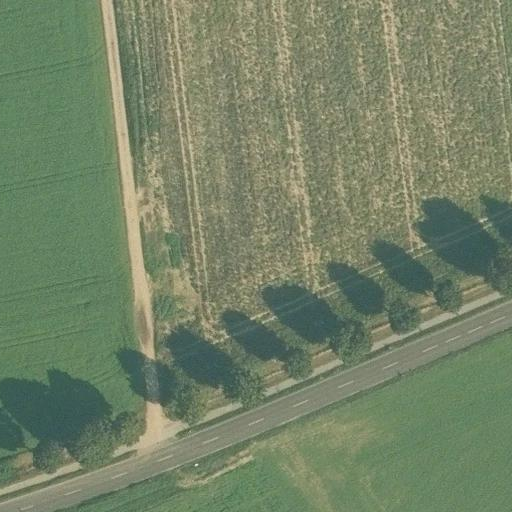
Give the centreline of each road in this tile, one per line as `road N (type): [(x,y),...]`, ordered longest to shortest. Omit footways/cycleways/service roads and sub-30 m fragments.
road 1 (secondary): [(17,511),(165,459),(511,311)]
road 2 (track): [(105,0),(165,459)]
